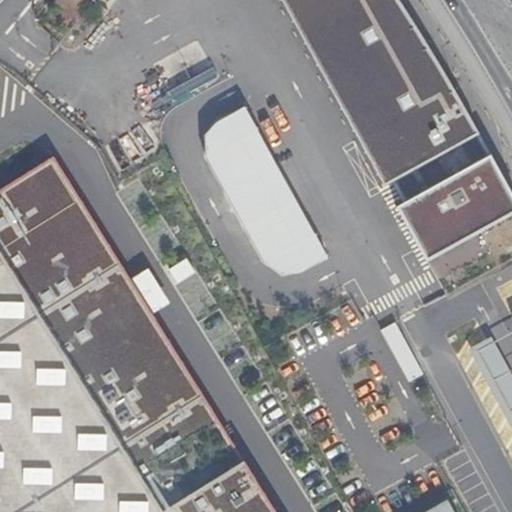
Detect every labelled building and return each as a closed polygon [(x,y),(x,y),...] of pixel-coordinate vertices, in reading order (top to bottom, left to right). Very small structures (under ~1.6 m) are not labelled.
[(291,0),(393,184),(488,132),(426,20),(411,0),(291,0)] [(281,284),(333,258),(255,106),(203,133),(281,284)] [(0,193),(0,237),(7,249),(172,511),(283,511),(60,156),(0,193)] [(511,168),(507,160),(413,211),(441,263),(511,225),(511,168)] [(0,253),(0,511),(172,511),(7,249),(0,253)]
